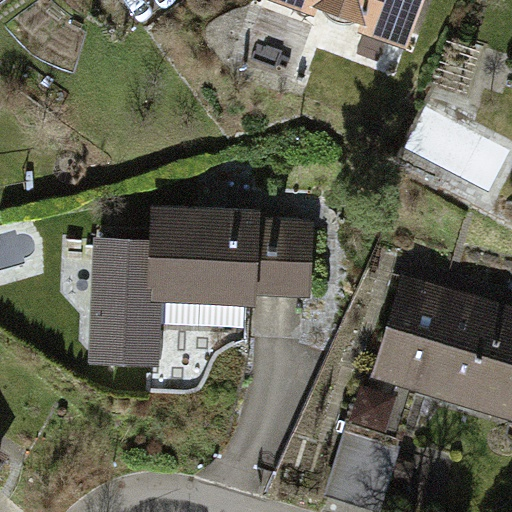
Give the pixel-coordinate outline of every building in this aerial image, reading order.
[(288,0),(407,40),(420,0),(288,0)] [(258,204),(153,200),(152,232),(89,230),(85,354),(156,356),(158,289),(253,293),(253,286),(311,288),(313,221),(268,219),(268,231),(257,231),(258,204)] [(511,299),(405,268),(376,368),(363,365),(347,420),(401,437),(418,381),(511,408),(511,299)] [(401,437),(347,420),(326,488),(380,505),(401,437)] [(0,466),(10,449),(0,443),(0,466)]
